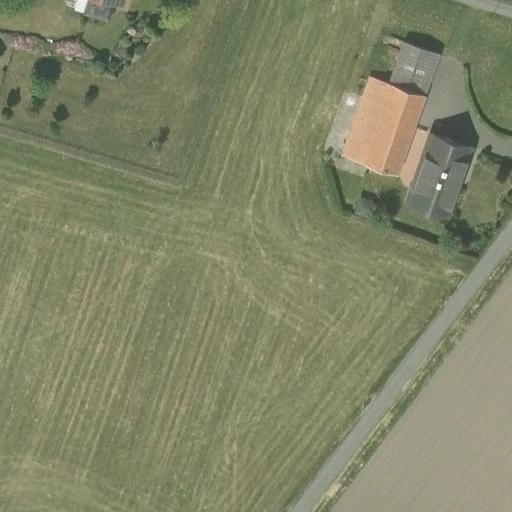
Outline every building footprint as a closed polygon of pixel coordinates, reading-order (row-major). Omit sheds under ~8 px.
[(114,1),(106,0),(92,0),(91,11),(112,14),(114,1)] [(437,53),(403,41),(389,82),(423,94),(437,53)] [(370,75),(343,154),(362,160),(378,114),(389,82),(370,75)] [(423,94),(389,82),(378,114),(412,126),(412,124),(423,94)] [(412,126),(378,114),(362,160),(396,172),(412,124),(412,126)] [(469,146),(429,132),(406,200),(445,214),(469,146)]
